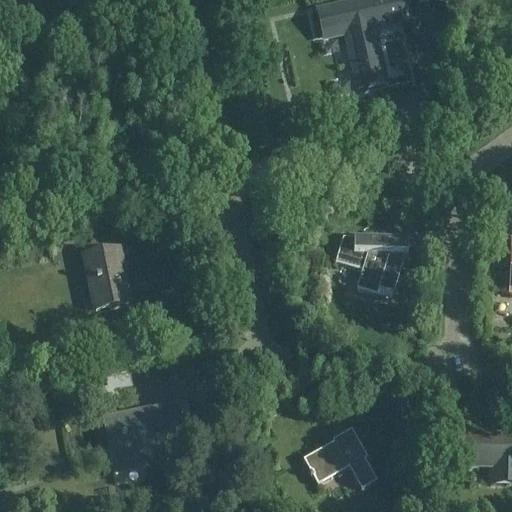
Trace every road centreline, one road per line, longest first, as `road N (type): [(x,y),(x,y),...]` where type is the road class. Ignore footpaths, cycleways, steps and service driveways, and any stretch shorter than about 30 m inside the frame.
road 1 (residential): [(214,169),(454,170)]
road 2 (residential): [(254,364),(214,169)]
road 3 (residential): [(454,170),(452,362)]
road 4 (residential): [(214,169),(183,0)]
